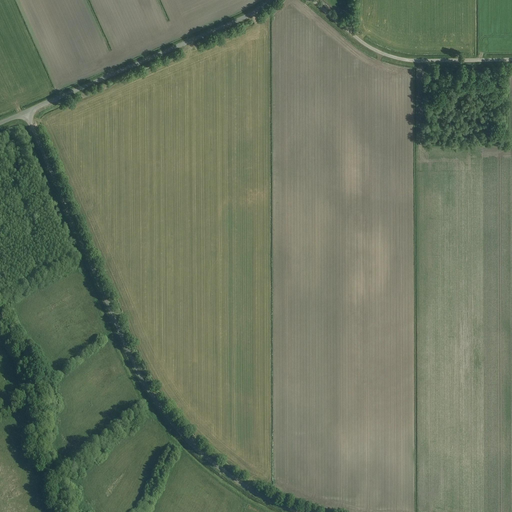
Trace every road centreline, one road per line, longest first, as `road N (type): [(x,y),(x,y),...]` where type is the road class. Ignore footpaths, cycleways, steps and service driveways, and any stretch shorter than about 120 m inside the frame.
road 1 (unclassified): [(297,511),(208,459),(159,406),(25,111)]
road 2 (unclassified): [(25,111),(270,0)]
